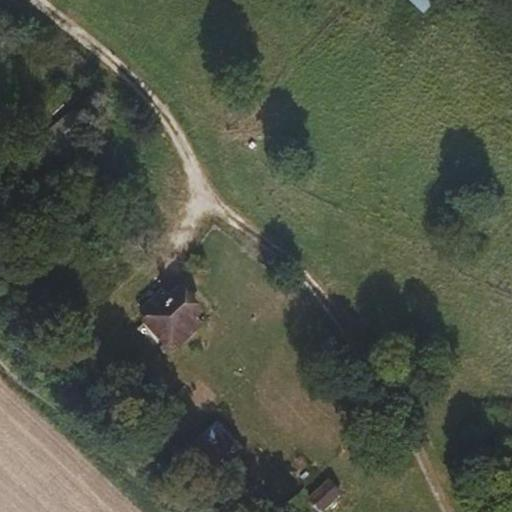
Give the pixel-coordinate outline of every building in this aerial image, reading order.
[(406,0),(422,15),(437,0),(406,0)] [(0,155),(8,164),(26,146),(12,131),(0,142),(0,155)] [(7,242),(15,231),(0,216),(0,247),(25,273),(32,267),(7,242)] [(176,295),(170,300),(161,292),(143,308),(151,317),(143,325),(160,343),(168,337),(177,346),(195,329),(187,320),(194,313),(176,295)] [(212,473),(237,451),(223,436),(198,460),(212,473)] [(322,481),(302,501),(312,511),(318,511),(336,495),(322,481)]
